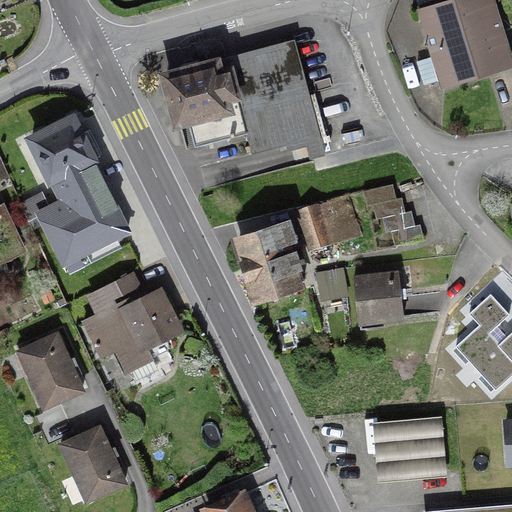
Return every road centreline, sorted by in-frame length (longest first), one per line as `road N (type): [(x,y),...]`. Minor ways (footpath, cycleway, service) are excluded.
road 1 (secondary): [(321,511),(93,52)]
road 2 (residential): [(93,52),(293,0)]
road 3 (residential): [(433,171),(385,87),(356,0)]
road 4 (residential): [(511,264),(433,171)]
